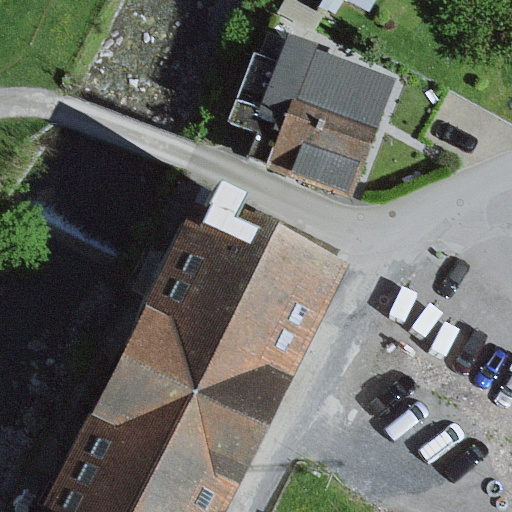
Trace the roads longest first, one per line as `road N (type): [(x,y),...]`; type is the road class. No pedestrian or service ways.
road 1 (residential): [(396,243),(58,109),(0,104)]
road 2 (residential): [(396,243),(245,511)]
